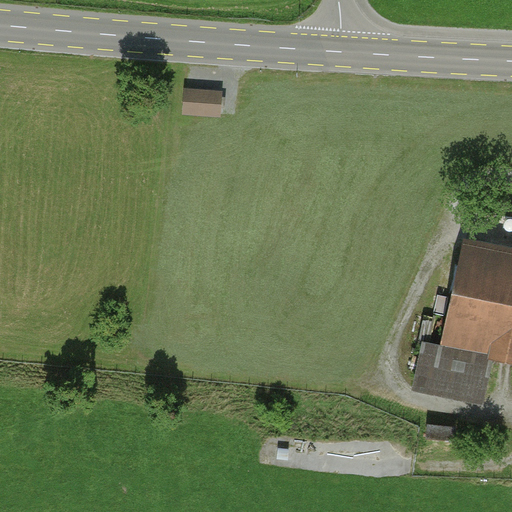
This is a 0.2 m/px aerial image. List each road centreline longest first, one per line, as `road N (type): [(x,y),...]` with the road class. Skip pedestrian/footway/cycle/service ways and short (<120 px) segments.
road 1 (primary): [(0,26),(341,53)]
road 2 (primary): [(341,53),(511,61)]
